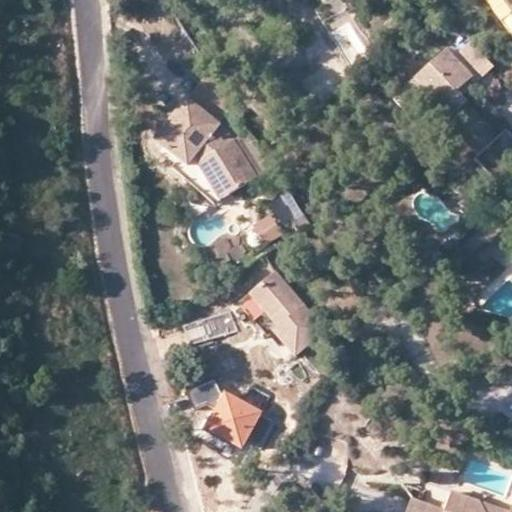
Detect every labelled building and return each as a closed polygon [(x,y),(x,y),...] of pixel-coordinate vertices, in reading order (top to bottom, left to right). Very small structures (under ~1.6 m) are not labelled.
[(475,69),(485,59),(467,39),(456,49),(475,69)] [(497,134),(460,94),(454,89),(459,84),(463,81),(469,74),(444,48),(413,76),(439,104),(434,108),(476,153),(497,134)] [(480,74),(490,64),(485,59),(475,69),(480,74)] [(430,95),(413,76),(399,89),(415,109),(426,99),(430,95)] [(203,79),(187,100),(221,126),(237,106),(203,79)] [(454,89),(460,94),(468,86),(463,81),(459,84),(454,89)] [(439,104),(430,95),(426,99),(434,108),(439,104)] [(176,113),(156,140),(190,167),(195,160),(200,163),(197,166),(221,203),(257,179),(235,143),(223,150),(215,144),(218,140),(214,135),(221,126),(187,100),(176,113)] [(497,134),(476,153),(471,157),(494,181),(511,162),(511,135),(504,127),(497,134)] [(269,215),(252,229),(268,248),(285,234),(269,215)] [(420,253),(430,263),(441,252),(431,242),(420,253)] [(279,280),(255,301),(271,320),(284,334),(279,338),(300,362),(329,337),(279,280)] [(242,450),(262,412),(223,392),(203,430),(242,450)] [(443,509),(411,497),(405,511),(511,511),(511,500),(509,510),(507,511),(485,511),(480,499),(451,488),(447,497),(443,509)] [(507,511),(509,510),(480,499),(485,511),(507,511)]
